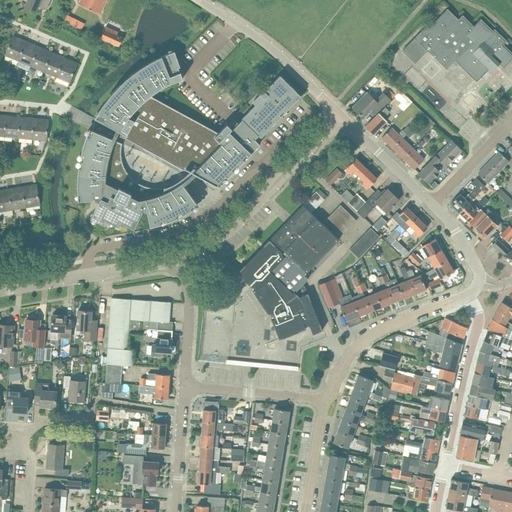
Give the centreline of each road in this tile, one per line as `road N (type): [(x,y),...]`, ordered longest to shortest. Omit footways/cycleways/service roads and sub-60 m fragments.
road 1 (unclassified): [(88,276),(94,249),(186,226),(261,164)]
road 2 (residential): [(323,402),(371,334),(470,295)]
road 3 (unclassified): [(340,117),(269,47),(197,0)]
road 4 (residential): [(443,465),(476,340),(470,295)]
road 5 (residential): [(323,402),(183,386)]
road 6 (residential): [(183,386),(190,306),(181,259)]
road 7 (unclassified): [(432,205),(340,117)]
road 8 (residential): [(175,511),(183,386)]
road 9 (unclassified): [(181,259),(225,232),(277,181)]
